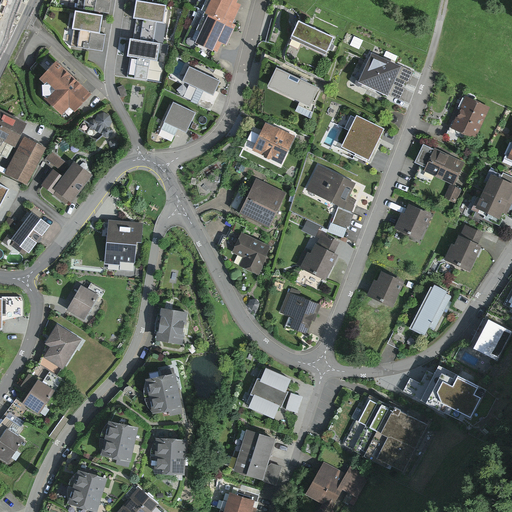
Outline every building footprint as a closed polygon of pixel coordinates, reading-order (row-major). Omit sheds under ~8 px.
[(78,0),(78,7),(108,12),(109,0),(78,0)] [(213,0),(207,13),(211,15),(230,24),(238,6),(235,4),(236,0),(213,0)] [(140,4),(134,41),(153,44),(156,21),(162,22),(165,8),(159,7),(140,4)] [(101,18),(77,14),(71,46),(102,51),(104,35),(98,34),(101,18)] [(234,26),(230,24),(211,15),(198,42),(217,51),(222,41),(226,43),(234,26)] [(338,38),(304,21),(294,39),(329,56),(338,38)] [(153,44),(134,41),(128,77),(147,80),(150,60),(156,61),(159,45),(153,44)] [(422,75),(369,53),(357,83),(410,104),(422,75)] [(90,97),(54,65),(41,80),(56,93),(46,105),(60,117),(69,107),(76,113),(90,97)] [(323,89),(280,70),(273,85),(317,104),(323,89)] [(228,89),(189,72),(178,97),(217,114),(228,89)] [(491,106),(464,95),(451,128),(478,139),(491,106)] [(196,113),(173,103),(164,124),(186,134),(196,113)] [(0,111),(0,142),(16,151),(4,175),(27,187),(46,150),(25,139),(31,127),(0,111)] [(386,131),(359,118),(344,149),(372,162),(386,131)] [(295,137),(266,123),(252,151),(281,165),(295,137)] [(430,146),(421,166),(451,180),(445,194),(459,201),(465,187),(461,185),(470,165),(430,146)] [(53,149),(46,158),(59,168),(66,160),(53,149)] [(92,178),(77,166),(66,180),(56,172),(43,188),(68,209),(92,178)] [(372,190),(321,166),(310,189),(344,205),(332,229),(349,237),(372,190)] [(511,195),(511,186),(492,177),(485,192),(508,203),(511,195)] [(284,194),(256,181),(241,214),(269,227),(284,194)] [(508,203),(485,192),(478,207),(501,218),(508,203)] [(434,212),(409,201),(397,227),(422,238),(434,212)] [(51,226),(32,212),(12,238),(7,235),(2,242),(8,247),(10,245),(24,256),(27,252),(29,255),(51,226)] [(142,224),(109,221),(105,264),(120,265),(120,261),(134,262),(136,241),(141,242),(142,224)] [(487,234),(463,222),(446,259),(470,270),(487,234)] [(276,246),(241,231),(234,248),(251,255),(247,266),(264,273),(276,246)] [(339,242),(319,233),(305,267),(333,279),(344,253),(336,249),(339,242)] [(410,278),(381,266),(370,296),(398,307),(410,278)] [(99,299),(78,285),(62,308),(84,322),(99,299)] [(451,293),(436,285),(414,331),(429,339),(451,293)] [(319,301),(292,290),(284,310),(297,315),(292,327),(307,333),(319,301)] [(16,299),(0,298),(0,329),(16,330),(16,299)] [(188,313),(163,308),(157,336),(183,341),(188,313)] [(503,327),(482,315),(464,345),(486,357),(503,327)] [(82,339),(57,324),(45,343),(52,347),(46,356),(64,367),(82,339)] [(408,336),(395,330),(389,343),(402,349),(408,336)] [(486,392),(440,369),(425,401),(470,423),(486,392)] [(27,389),(37,375),(30,370),(20,384),(27,389)] [(288,382),(263,372),(257,387),(282,397),(288,382)] [(174,377),(148,382),(151,397),(177,392),(174,377)] [(40,379),(23,401),(38,413),(56,391),(40,379)] [(282,397),(257,387),(250,403),(275,413),(282,397)] [(425,419),(368,389),(340,442),(396,472),(425,419)] [(293,391),(286,407),(297,411),(303,395),(293,391)] [(177,392),(151,397),(154,413),(180,408),(177,392)] [(136,430),(111,424),(107,439),(132,445),(136,430)] [(22,442),(5,429),(0,434),(0,456),(7,462),(22,442)] [(273,442),(249,434),(242,452),(267,460),(273,442)] [(132,445),(107,439),(103,454),(129,461),(132,445)] [(184,443),(158,441),(157,457),(183,459),(184,443)] [(267,460),(242,452),(236,471),(261,479),(267,460)] [(183,459),(157,457),(156,473),(182,475),(183,459)] [(342,470),(325,461),(307,493),(323,501),(317,511),(316,511),(344,511),(366,475),(346,464),(342,470)] [(269,463),(264,481),(277,484),(282,466),(269,463)] [(104,482),(79,474),(74,489),(100,496),(104,482)] [(100,496),(74,489),(70,503),(95,511),(100,496)] [(139,492),(121,511),(150,511),(155,507),(139,492)] [(249,511),(253,503),(232,496),(226,511),(227,511),(249,511)]
